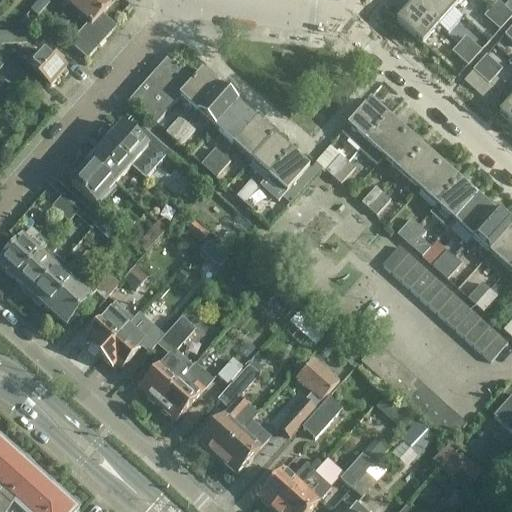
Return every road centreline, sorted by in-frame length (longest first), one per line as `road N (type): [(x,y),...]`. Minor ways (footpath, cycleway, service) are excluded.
road 1 (residential): [(212,511),(0,318)]
road 2 (residential): [(0,206),(180,0)]
road 3 (residential): [(511,167),(352,21)]
road 4 (tertiary): [(123,481),(96,442),(0,363)]
road 5 (residential): [(352,21),(185,0)]
road 6 (tertiary): [(0,388),(82,458),(123,481)]
